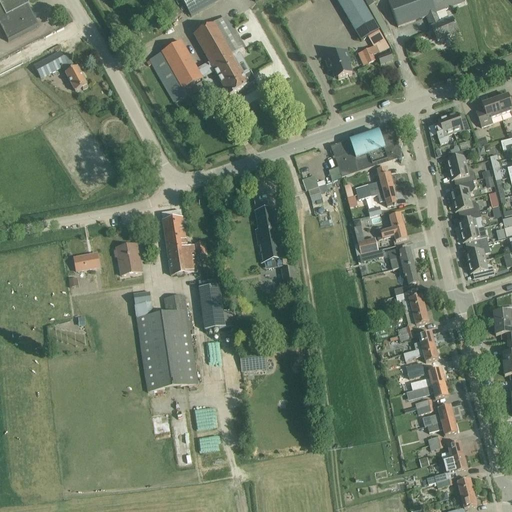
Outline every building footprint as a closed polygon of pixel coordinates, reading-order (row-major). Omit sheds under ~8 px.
[(8,0),(0,4),(0,28),(8,43),(38,27),(36,24),(35,25),(31,17),(31,16),(30,16),(25,7),(26,7),(25,7),(21,0),(8,0)] [(181,0),(191,17),(221,0),(181,0)] [(360,0),(335,0),(361,43),(379,32),(360,0)] [(378,3),(376,0),(364,0),(369,8),(378,3)] [(394,0),(387,3),(391,11),(397,28),(427,17),(438,43),(458,34),(455,25),(452,18),(449,20),(445,11),(464,4),(462,0),(394,0)] [(225,18),(194,36),(210,63),(215,73),(220,81),(224,89),(229,98),(241,91),(256,82),(251,73),(250,73),(244,77),(242,73),(238,67),(233,57),(241,53),(238,47),(241,45),(225,18)] [(198,72),(181,43),(150,61),(175,104),(187,97),(183,91),(203,80),(198,72)] [(368,51),(362,53),(368,65),(375,61),(373,57),(379,54),(376,47),(374,48),(368,51)] [(347,52),(324,60),(329,73),(331,72),(334,79),(337,77),(338,80),(352,76),(349,66),(352,64),(347,52)] [(62,69),(65,74),(65,75),(75,93),(87,86),(78,68),(75,69),(70,61),(65,64),(60,54),(34,68),(41,81),(62,69)] [(391,54),(378,59),(381,66),(393,62),(391,54)] [(511,101),(510,102),(508,96),(495,101),(501,117),(510,114),(511,119),(511,118),(511,101)] [(495,101),(482,105),(484,111),(476,114),(482,129),(491,126),(490,121),(501,117),(495,101)] [(449,117),(454,134),(459,133),(460,135),(470,131),(465,117),(460,119),(458,114),(449,117)] [(449,136),(454,134),(449,117),(438,121),(440,126),(434,128),(441,146),(448,144),(449,136)] [(402,159),(392,129),(332,150),(342,180),(402,159)] [(485,138),(484,139),(481,131),(474,133),(477,141),(480,148),(487,145),(485,138)] [(511,140),(501,143),(503,153),(511,151),(511,153),(511,140)] [(469,143),(460,145),(461,152),(471,149),(469,143)] [(460,153),(458,147),(454,148),(453,151),(450,152),(451,155),(460,153)] [(479,149),(477,149),(479,157),(487,155),(485,153),(484,147),(479,149)] [(474,149),(468,150),(461,152),(460,153),(451,155),(453,160),(447,162),(449,172),(466,167),(465,163),(469,162),(471,162),(472,159),(470,159),(471,158),(473,157),(474,155),(475,153),(474,149)] [(466,167),(449,172),(452,182),(457,181),(459,186),(472,182),(472,183),(476,182),(475,175),(470,172),(468,173),(466,167)] [(380,183),(369,186),(355,190),(357,197),(382,190),(393,188),(390,175),(388,175),(387,170),(378,172),(378,173),(376,174),(377,178),(379,178),(380,183)] [(489,172),(482,174),(484,180),(491,178),(489,172)] [(315,177),(303,182),(307,192),(318,188),(317,184),(315,177)] [(456,192),(450,194),(453,204),(471,199),(470,195),(474,190),(472,183),(472,182),(459,186),(454,187),(456,192)] [(350,186),(344,188),(347,199),(353,198),(350,186)] [(380,205),(386,203),(387,208),(396,206),(395,200),(396,200),(393,188),(382,190),(357,197),(358,202),(378,197),(380,205)] [(488,196),(492,210),(498,208),(495,194),(488,196)] [(462,217),(479,213),(478,206),(475,204),(473,205),(471,199),(453,204),(455,214),(461,213),(462,217)] [(368,212),(370,218),(382,215),(381,209),(368,212)] [(273,210),(256,213),(259,231),(256,231),(258,241),(262,264),(264,264),(282,261),(275,220),(273,210)] [(461,224),(458,225),(461,235),(480,231),(485,230),(482,220),(481,221),(479,213),(462,217),(464,223),(461,224)] [(382,232),(377,234),(379,241),(394,237),(395,243),(407,240),(400,215),(389,218),(392,230),(382,232)] [(187,249),(183,220),(163,223),(171,278),(197,274),(193,248),(187,249)] [(480,231),(461,235),(463,245),(465,244),(470,243),(471,249),(488,245),(488,241),(487,239),(485,230),(480,231)] [(497,232),(499,240),(507,238),(505,230),(497,232)] [(358,245),(361,256),(378,252),(374,240),(358,245)] [(120,278),(143,274),(138,245),(115,250),(116,252),(114,252),(115,259),(117,259),(120,278)] [(202,245),(195,246),(197,258),(204,257),(202,245)] [(468,265),(485,261),(484,256),(491,255),(488,245),(471,249),(473,254),(466,255),(468,265)] [(397,248),(374,254),(376,258),(384,256),(384,257),(398,253),(397,248)] [(410,250),(400,253),(401,258),(390,261),(393,271),(402,269),(403,270),(414,267),(410,250)] [(77,259),(80,273),(99,269),(97,256),(77,259)] [(485,261),(468,265),(471,276),(477,274),(478,281),(495,277),(492,268),(488,266),(487,266),(485,261)] [(403,270),(405,280),(407,279),(409,287),(419,285),(414,267),(403,270)] [(281,271),(283,287),(297,285),(294,268),(281,271)] [(78,287),(78,279),(69,279),(70,288),(78,287)] [(208,281),(198,282),(199,290),(205,332),(226,329),(224,312),(220,287),(219,280),(208,281)] [(396,298),(408,294),(407,288),(394,291),(396,298)] [(408,294),(396,298),(398,304),(403,303),(404,309),(405,316),(413,314),(425,311),(422,297),(417,298),(415,292),(408,294)] [(133,297),(135,310),(151,307),(149,295),(133,297)] [(147,395),(197,387),(183,299),(163,302),(165,316),(136,321),(147,395)] [(495,326),(511,324),(511,308),(497,310),(499,310),(499,314),(494,315),(495,326)] [(413,314),(416,328),(429,324),(425,311),(413,314)] [(511,345),(511,324),(495,326),(496,337),(501,336),(501,340),(507,339),(508,346),(511,345)] [(401,338),(414,335),(412,328),(399,332),(401,338)] [(414,346),(416,353),(435,348),(431,334),(419,337),(421,344),(414,346)] [(511,365),(511,345),(508,346),(508,355),(503,355),(504,367),(511,365)] [(404,356),(406,364),(415,362),(415,360),(424,357),(426,364),(439,361),(435,348),(416,353),(404,356)] [(259,350),(240,352),(242,373),(266,371),(265,361),(260,361),(259,350)] [(407,375),(425,371),(423,364),(406,369),(407,375)] [(409,380),(426,375),(425,371),(407,375),(409,380)] [(445,385),(441,371),(428,374),(430,381),(411,386),(413,393),(416,392),(445,385)] [(435,401),(439,400),(448,398),(445,385),(416,392),(418,399),(433,395),(435,401)] [(415,405),(417,412),(433,408),(431,401),(415,405)] [(428,429),(455,422),(451,407),(438,411),(440,417),(437,418),(436,417),(423,420),(425,429),(428,428),(428,429)] [(434,412),(433,408),(417,412),(418,417),(434,412)] [(428,429),(429,435),(444,431),(445,438),(458,434),(455,422),(428,429)] [(441,438),(428,442),(429,447),(443,444),(441,438)] [(443,444),(429,447),(430,453),(444,449),(443,444)] [(451,462),(464,459),(460,444),(447,447),(449,454),(441,456),(443,463),(451,461),(451,462)] [(427,459),(419,462),(421,469),(429,467),(427,459)] [(435,478),(427,480),(429,486),(436,485),(452,480),(457,478),(456,474),(458,474),(467,471),(464,459),(451,462),(443,464),(441,465),(442,468),(445,477),(435,479),(435,478)] [(452,480),(436,485),(437,486),(438,490),(445,488),(453,486),(452,480)] [(455,492),(457,499),(461,498),(474,494),(470,481),(457,484),(459,491),(455,492)] [(441,498),(439,499),(440,503),(449,501),(447,493),(440,495),(441,498)] [(464,510),(464,511),(465,511),(477,508),(474,494),(461,498),(464,510)]
